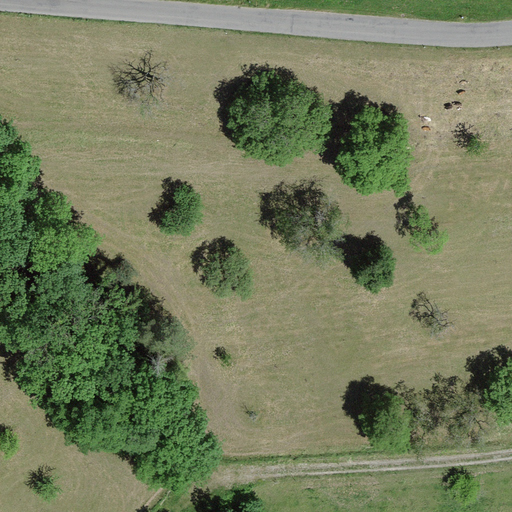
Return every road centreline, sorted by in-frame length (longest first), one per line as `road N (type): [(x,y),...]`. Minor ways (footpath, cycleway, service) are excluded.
road 1 (tertiary): [(511,38),(423,39),(30,0)]
road 2 (track): [(511,448),(223,472),(173,511)]
